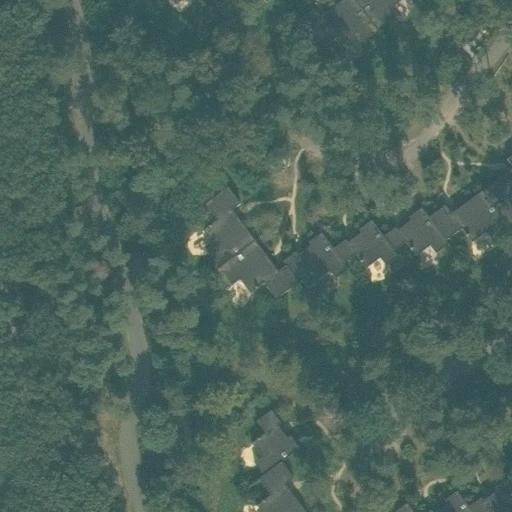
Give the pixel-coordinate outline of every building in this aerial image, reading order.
[(379,33),(353,0),(343,0),(326,13),(328,16),(321,21),(313,9),(296,22),(313,45),(329,33),(340,47),(353,36),(359,44),(372,34),(374,37),(379,33)] [(353,0),(379,33),(383,30),(382,27),(394,18),(389,10),(402,0),(353,0)] [(506,174),(483,192),(511,230),(511,229),(511,156),(507,160),(511,166),(511,173),(509,176),(506,174)] [(214,266),(217,270),(255,241),(237,217),(234,220),(229,213),(240,204),(227,188),(205,205),(217,221),(203,232),(214,245),(206,251),(216,264),(214,266)] [(446,207),(429,219),(447,242),(462,230),(473,243),(487,233),(492,241),(505,231),(507,233),(511,230),(483,192),(459,210),(461,213),(454,218),(446,207)] [(397,229),(384,239),(395,253),(407,244),(417,258),(431,247),(437,255),(449,245),(447,242),(429,219),(422,210),(410,219),(414,225),(401,235),(397,229)] [(345,241),(334,249),(345,263),(356,255),(366,269),(380,258),(386,266),(398,257),(395,253),(384,239),(371,221),(358,231),(362,236),(349,246),(345,241)] [(284,262),(287,265),(296,276),(307,267),(318,281),(331,270),(337,278),(350,269),(345,263),(334,249),(322,233),(310,243),(314,248),(301,258),(297,253),(284,262)] [(255,241),(217,270),(221,275),(223,273),(233,286),(241,280),(251,293),(265,283),(277,299),(300,281),(296,276),(287,265),(276,274),(270,267),(273,265),(255,241)] [(254,463),(263,476),(281,463),(299,449),(290,437),(284,441),(274,428),(280,424),(271,411),(256,422),(265,434),(251,444),(261,458),(254,463)] [(303,511),(290,493),(286,495),(281,488),(293,479),(281,463),(263,476),(258,480),(270,496),(256,506),(260,511),(303,511)] [(481,499),(468,508),(471,511),(511,511),(511,486),(506,479),(494,489),(498,494),(487,503),(485,504),(481,499)] [(431,511),(430,511),(428,511),(471,511),(468,508),(456,492),(444,501),(448,506),(440,511),(431,511)]
